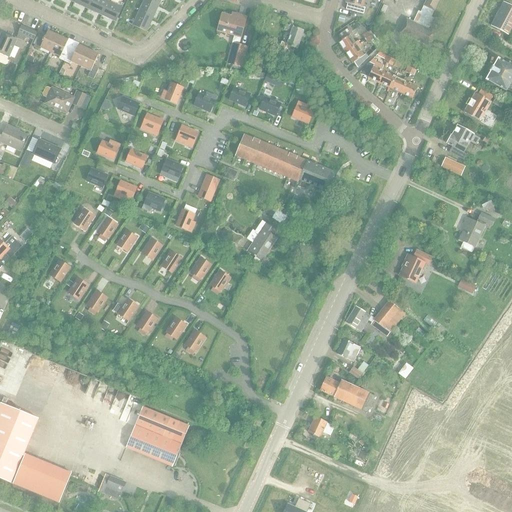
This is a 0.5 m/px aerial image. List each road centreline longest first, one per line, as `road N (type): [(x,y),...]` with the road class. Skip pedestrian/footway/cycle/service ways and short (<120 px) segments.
road 1 (residential): [(288,415),(243,392),(242,337),(112,279),(79,255)]
road 2 (secondary): [(288,415),(396,181)]
road 3 (unknown): [(228,511),(88,442),(56,400),(15,380)]
road 4 (residential): [(396,181),(356,162),(325,133),(307,143),(222,108),(213,131)]
road 5 (residential): [(18,0),(131,52),(146,49),(196,0)]
road 6 (residential): [(415,140),(336,66),(325,46),(326,21)]
road 7 (secondary): [(415,140),(478,0)]
road 8 (residential): [(213,131),(178,194),(113,168)]
